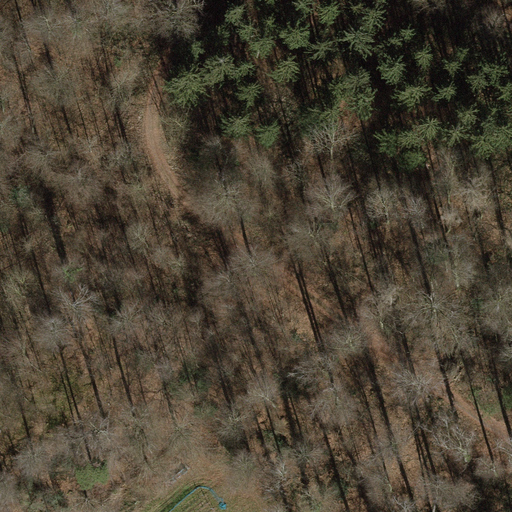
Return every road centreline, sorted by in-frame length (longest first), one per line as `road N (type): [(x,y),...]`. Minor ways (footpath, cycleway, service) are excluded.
road 1 (track): [(511,438),(175,187),(148,134),(149,95),(165,65),(232,0)]
road 2 (track): [(193,418),(271,511)]
